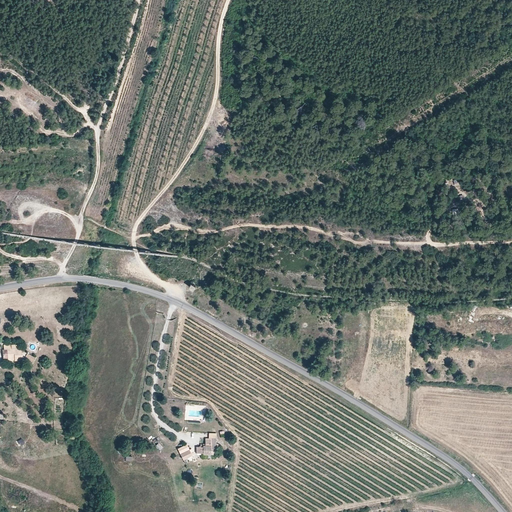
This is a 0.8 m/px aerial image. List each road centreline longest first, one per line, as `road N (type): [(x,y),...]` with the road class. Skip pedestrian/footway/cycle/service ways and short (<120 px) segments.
road 1 (tertiary): [(0,288),(81,278),(185,304),(443,454),(502,511)]
road 2 (track): [(129,237),(171,223),(198,230),(297,227),(410,244),(511,239)]
road 3 (track): [(62,265),(98,167),(98,136),(87,118)]
